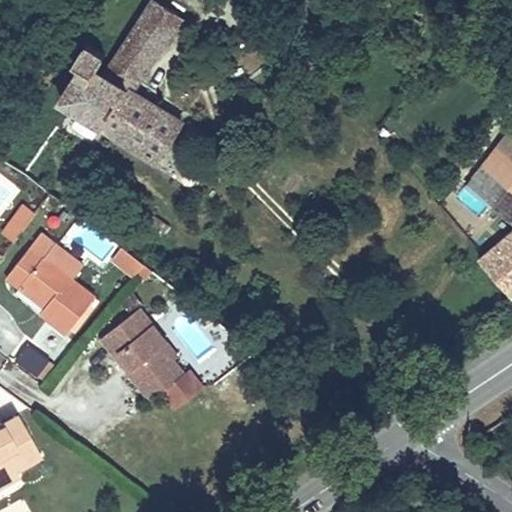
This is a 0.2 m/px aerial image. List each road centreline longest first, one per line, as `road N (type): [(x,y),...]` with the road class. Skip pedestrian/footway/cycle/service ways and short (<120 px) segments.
road 1 (unknown): [(511,54),(322,0)]
road 2 (primary): [(408,431),(291,511)]
road 3 (tertiary): [(408,431),(511,504)]
road 4 (primary): [(511,364),(408,431)]
